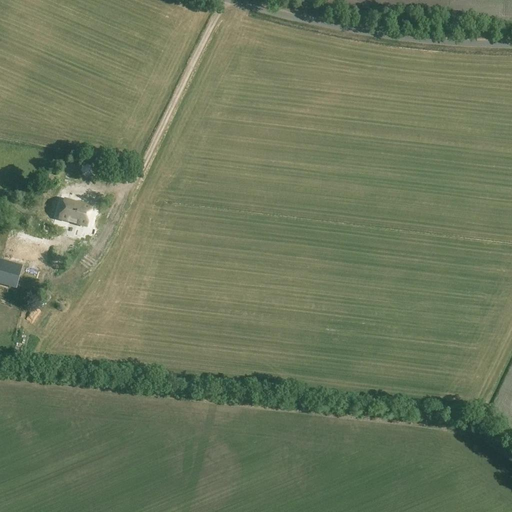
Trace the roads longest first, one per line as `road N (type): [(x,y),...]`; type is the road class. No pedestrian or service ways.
road 1 (unclassified): [(511,45),(376,34),(230,0)]
road 2 (track): [(224,0),(125,190)]
